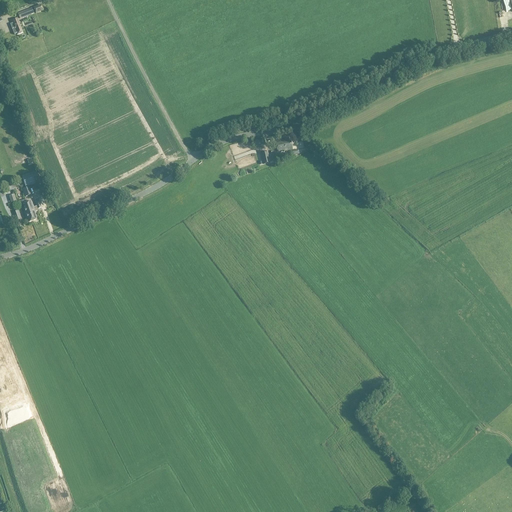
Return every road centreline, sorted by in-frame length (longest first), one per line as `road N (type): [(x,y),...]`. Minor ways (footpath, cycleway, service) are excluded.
road 1 (unclassified): [(193,160),(231,138),(296,126),(424,59),(511,32)]
road 2 (unclassified): [(0,257),(153,188),(193,160)]
road 3 (unclassified): [(193,160),(108,0)]
